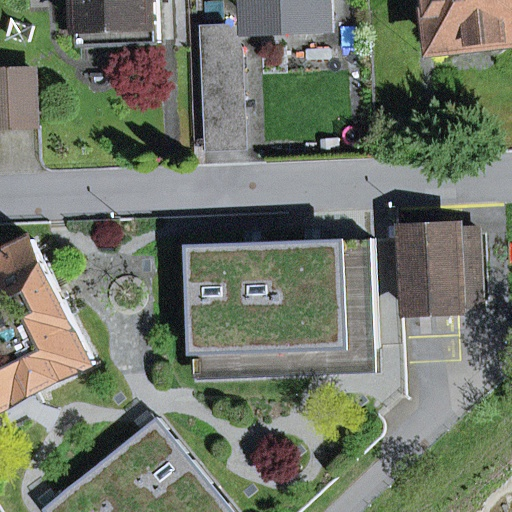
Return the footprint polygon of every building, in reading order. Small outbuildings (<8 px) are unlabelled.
[(82,0),(84,47),(160,44),(158,0),(82,0)] [(258,0),(259,27),(336,24),(334,0),(258,0)] [(506,46),(505,41),(511,40),(511,0),(436,0),(440,51),(506,46)] [(206,31),(211,147),(211,153),(252,152),(248,50),(237,30),(231,30),(206,31)] [(0,74),(0,125),(39,124),(37,74),(0,74)] [(467,312),(467,309),(484,308),(480,230),(410,230),(413,314),(467,312)] [(330,264),(377,262),(376,240),(329,242),(330,264)] [(0,413),(98,363),(35,241),(0,258),(0,413)] [(193,246),(197,356),(380,350),(377,262),(330,264),(329,242),(319,242),(231,245),(193,246)] [(198,380),(381,374),(380,350),(197,356),(198,380)] [(48,511),(220,511),(231,504),(162,419),(153,426),(56,505),(48,511)]
